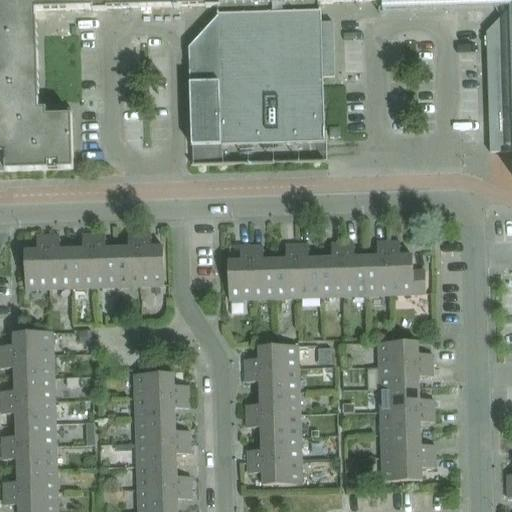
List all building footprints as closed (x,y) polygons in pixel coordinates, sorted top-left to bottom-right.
[(0,0),(0,173),(35,172),(73,171),(72,110),(39,111),(36,12),(92,10),(92,12),(106,12),(106,10),(205,7),(206,9),(217,8),(217,17),(217,18),(189,50),(192,147),(192,148),(325,144),(324,125),(323,89),(323,79),(335,79),(333,24),(321,24),(320,5),(332,5),(332,3),(382,1),(382,0),(0,0)] [(511,0),(382,0),(382,1),(382,6),(382,12),(510,8),(486,34),(488,121),(489,124),(489,154),(511,153),(511,0)] [(330,139),(340,139),(340,129),(330,129),(330,139)] [(128,250),(117,250),(118,289),(141,289),(139,235),(128,235),(128,250)] [(150,235),(139,235),(141,289),(164,288),(163,249),(151,249),(150,235)] [(83,251),(71,251),(72,291),(95,290),(94,236),(82,236),(83,251)] [(105,236),(94,236),(95,290),(118,289),(117,250),(105,250),(105,236)] [(26,292),(50,291),(48,237),(37,238),(37,252),(25,252),(26,292)] [(59,237),(48,237),(50,291),(72,291),(71,251),(60,251),(59,237)] [(377,258),(365,259),(367,298),(390,297),(388,243),(376,244),(377,258)] [(399,243),(388,243),(390,297),(426,296),(425,272),(423,272),(423,273),(413,274),(413,273),(412,273),(412,257),(400,257),(399,243)] [(331,260),(320,260),(321,300),(344,299),(342,245),(331,245),(331,260)] [(354,245),(342,245),(344,299),(367,298),(365,259),(354,259),(354,245)] [(286,261),(274,262),(276,301),(298,300),(297,246),(285,247),(286,261)] [(308,246),(297,246),(298,300),(321,300),(320,260),(309,260),(308,246)] [(229,303),(253,302),(251,248),(240,248),(240,263),(228,263),(229,303)] [(263,248),(251,248),(253,302),(276,301),(274,262),(263,262),(263,248)] [(53,334),(20,335),(14,335),(14,347),(0,347),(0,359),(54,358),(53,334)] [(288,336),(279,336),(279,346),(288,346),(288,336)] [(378,345),(379,369),(433,367),(432,356),(418,356),(418,344),(378,345)] [(245,362),(245,373),(299,371),(298,348),(259,349),(259,361),(245,362)] [(15,370),(15,382),(54,380),(54,358),(0,359),(0,371),(15,370)] [(379,369),(379,392),(419,391),(419,379),(433,379),(433,367),(379,369)] [(260,384),(260,395),(299,394),(299,371),(245,373),(245,384),(260,384)] [(134,377),(135,401),(189,399),(188,388),(174,388),(174,376),(134,377)] [(1,393),(1,405),(55,403),(54,380),(15,382),(15,393),(1,393)] [(379,392),(380,415),(434,413),(434,402),(419,402),(419,391),(379,392)] [(246,407),(246,419),(300,417),(299,394),(260,395),(260,407),(246,407)] [(135,401),(136,423),(175,422),(175,411),(189,410),(189,399),(135,401)] [(16,416),(16,427),(56,426),(55,403),(1,405),(2,416),(16,416)] [(380,415),(381,437),(420,436),(420,425),(434,424),(434,413),(380,415)] [(261,429),(261,441),(301,440),(300,417),(246,419),(247,430),(261,429)] [(136,423),(136,446),(190,444),(190,433),(175,434),(175,422),(136,423)] [(94,423),(86,424),(86,446),(94,446),(94,423)] [(2,439),(3,450),(56,449),(56,426),(16,427),(17,439),(2,439)] [(381,437),(382,460),(435,458),(435,447),(421,447),(420,436),(381,437)] [(247,453),(248,464),(302,463),(301,440),(261,441),(262,452),(247,453)] [(136,446),(137,469),(177,468),(176,456),(191,456),(190,444),(136,446)] [(17,461),(18,473),(57,472),(56,449),(3,450),(3,462),(17,461)] [(435,458),(382,460),(382,484),(422,483),(421,470),(436,470),(435,458)] [(302,486),(302,463),(248,464),(248,476),(263,475),(263,487),(302,486)] [(137,469),(138,492),(192,490),(191,479),(177,479),(177,468),(137,469)] [(4,485),(4,496),(58,494),(57,472),(18,473),(18,484),(4,485)] [(138,492),(138,511),(177,511),(178,502),(192,501),(192,490),(138,492)] [(58,511),(58,494),(4,496),(4,507),(19,507),(18,511),(58,511)]
